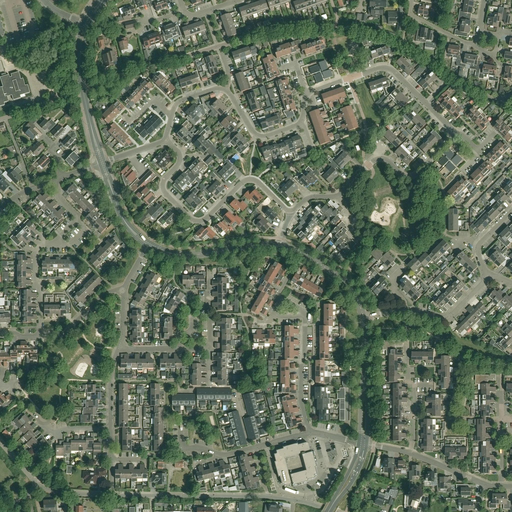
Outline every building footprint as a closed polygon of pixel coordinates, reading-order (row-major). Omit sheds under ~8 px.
[(162,10),(159,1),(156,2),(155,0),(154,0),(153,1),(157,12),(162,10)] [(167,8),(164,0),(161,0),(162,0),(159,1),(162,10),(167,8)] [(263,11),(258,0),(256,0),(257,3),(254,4),(257,13),(263,11)] [(268,9),(265,0),(262,1),(261,0),(258,0),(263,11),(268,9)] [(275,7),(272,0),(266,0),(270,9),(275,7)] [(302,11),(297,0),(295,0),(296,2),(293,3),(296,12),(302,11)] [(307,9),(303,0),(301,0),(300,0),(297,0),(302,11),(307,9)] [(312,7),(309,0),(303,0),(307,9),(312,7)] [(381,7),(382,7),(385,8),(385,3),(383,3),(383,0),(372,0),(372,1),(370,1),(370,7),(374,7),(374,10),(379,10),(379,8),(381,8),(381,7)] [(473,8),(474,2),(468,1),(467,0),(461,0),(461,3),(465,3),(464,7),(473,8)] [(257,13),(254,4),(251,5),(250,1),(248,2),(252,15),(257,13)] [(252,15),(248,2),(246,3),(247,6),(244,7),(247,17),(252,15)] [(428,11),(434,12),(435,6),(426,5),(425,9),(419,8),(418,14),(423,15),(423,17),(423,18),(427,19),(428,18),(429,15),(428,15),(428,11)] [(120,17),(117,18),(118,22),(121,22),(124,21),(130,19),(129,16),(135,14),(133,7),(124,10),(125,14),(122,15),(120,16),(120,17)] [(247,17),(244,7),(239,9),(239,8),(236,9),(237,12),(239,11),(242,18),(247,17)] [(382,15),(382,7),(381,7),(381,8),(379,8),(379,10),(374,10),(374,7),(370,7),(368,7),(368,15),(372,15),(372,16),(372,17),(373,18),(374,18),(377,18),(378,18),(379,17),(380,16),(379,15),(382,15)] [(474,10),(473,9),(473,8),(464,7),(464,10),(460,10),(459,16),(465,17),(466,13),(472,14),(472,13),(473,13),(474,10)] [(511,25),(511,16),(511,15),(509,15),(510,11),(503,10),(503,11),(502,15),(502,18),(505,19),(505,24),(511,25)] [(398,23),(398,13),(388,13),(388,24),(392,24),(392,23),(398,23)] [(502,18),(502,15),(499,14),(496,13),(495,16),(496,16),(496,19),(488,18),(487,25),(490,26),(497,27),(498,20),(501,21),(502,18)] [(219,23),(232,19),(230,14),(220,17),(221,20),(218,21),(219,23)] [(470,28),(471,22),(465,21),(465,17),(459,16),(458,21),(462,22),(461,26),(470,28)] [(206,31),(203,22),(200,23),(198,19),(196,20),(201,33),(206,31)] [(224,27),(233,24),(232,19),(219,23),(220,26),(223,24),(224,27)] [(201,33),(196,20),(194,21),(195,24),(192,25),(195,35),(201,33)] [(136,27),(134,22),(125,24),(126,30),(136,27)] [(176,31),(174,23),(169,25),(172,34),(177,32),(178,37),(181,36),(179,30),(176,31)] [(195,35),(192,25),(189,26),(188,23),(186,24),(190,36),(195,35)] [(190,36),(186,24),(184,24),(185,28),(182,29),(185,38),(190,36)] [(222,34),(235,29),(233,24),(224,27),(225,30),(222,31),(222,34)] [(172,34),(169,25),(163,27),(166,35),(163,36),(165,42),(168,41),(168,40),(173,38),(172,34)] [(470,33),(471,29),(470,28),(461,26),(460,29),(455,30),(455,35),(462,36),(463,33),(469,34),(469,33),(470,33)] [(228,38),(237,34),(235,29),(222,34),(223,36),(227,35),(228,38)] [(427,31),(428,30),(421,29),(420,35),(417,35),(415,42),(419,42),(419,41),(421,41),(422,40),(422,39),(426,39),(427,31)] [(433,32),(427,31),(426,39),(426,41),(425,44),(431,45),(430,48),(435,49),(436,40),(432,39),(433,32)] [(152,35),(156,45),(162,42),(159,32),(152,35)] [(145,48),(156,45),(152,35),(145,37),(146,39),(142,40),(145,48)] [(129,46),(128,46),(126,38),(121,40),(122,42),(119,43),(121,51),(123,54),(126,52),(127,52),(127,53),(128,53),(129,53),(130,53),(131,53),(131,52),(132,52),(132,51),(132,50),(133,50),(133,49),(132,49),(132,48),(132,47),(131,47),(131,46),(130,46),(129,46)] [(307,50),(305,45),(301,46),(300,44),(301,44),(300,40),(296,41),(299,49),(301,49),(302,52),(301,52),(302,55),(303,55),(305,54),(306,56),(310,54),(309,49),(307,50)] [(325,49),(324,46),(323,44),(324,44),(323,40),(320,41),(320,40),(315,42),(317,46),(318,46),(320,51),(325,49)] [(296,52),(296,51),(299,49),(296,41),(290,43),(291,48),(290,49),(291,54),(296,52)] [(317,46),(315,42),(310,43),(312,48),(313,47),(315,52),(320,51),(318,46),(317,46)] [(312,48),(310,43),(305,45),(307,50),(309,49),(310,54),(315,52),(313,47),(312,48)] [(395,55),(396,52),(396,49),(391,48),(390,45),(387,46),(381,48),(383,56),(389,54),(395,55)] [(453,55),(455,46),(449,45),(448,52),(445,52),(444,58),(449,59),(450,58),(450,57),(452,58),(453,57),(453,55)] [(258,55),(255,46),(254,46),(249,48),(251,55),(253,61),(256,60),(255,56),(258,55)] [(459,56),(460,47),(455,46),(453,55),(453,57),(453,58),(457,58),(456,62),(456,66),(460,67),(461,63),(461,60),(462,56),(459,56)] [(282,52),(280,47),(275,48),(275,50),(273,51),(274,54),(275,54),(277,59),(281,57),(280,52),(282,52)] [(251,55),(249,48),(243,49),(246,57),(251,55)] [(378,57),(375,50),(374,48),(369,50),(366,51),(368,56),(370,55),(372,59),(378,57)] [(381,48),(375,50),(378,57),(383,56),(381,48)] [(246,57),(243,49),(237,51),(240,59),(246,57)] [(240,59),(237,51),(232,53),(234,61),(240,59)] [(113,62),(117,61),(116,56),(115,57),(114,52),(107,53),(108,60),(104,61),(106,67),(113,65),(113,62)] [(273,60),(272,55),(270,56),(269,53),(263,54),(264,56),(263,57),(264,60),(263,60),(264,65),(269,63),(268,61),(273,60)] [(470,65),(472,56),(465,55),(465,61),(461,60),(461,63),(460,67),(466,68),(466,65),(470,65)] [(480,66),(477,66),(478,56),(474,55),(474,56),(472,56),(470,65),(470,69),(476,70),(475,77),(479,78),(480,70),(480,66)] [(205,58),(205,59),(203,59),(203,60),(202,61),(203,63),(204,64),(205,64),(207,64),(214,62),(212,56),(205,58)] [(405,62),(407,60),(405,58),(403,60),(401,57),(395,63),(400,67),(405,62)] [(275,65),(273,60),(268,61),(269,63),(264,65),(266,70),(271,68),(270,66),(275,65)] [(328,69),(325,61),(319,63),(320,68),(319,68),(320,72),(321,72),(321,71),(325,70),(328,69)] [(216,67),(214,62),(207,64),(204,65),(205,68),(206,68),(206,71),(207,71),(216,67)] [(404,72),(410,66),(405,62),(400,67),(404,72)] [(276,69),(275,65),(270,66),(271,68),(266,70),(267,75),(272,73),(272,71),(276,69)] [(489,75),(490,66),(484,65),(483,70),(480,70),(479,78),(478,79),(478,82),(480,82),(480,80),(479,80),(480,79),(484,79),(484,77),(489,78),(489,75)] [(320,72),(319,68),(318,66),(310,69),(312,75),(316,73),(317,75),(320,73),(321,72),(320,72)] [(414,70),(410,66),(404,72),(408,76),(409,75),(414,70)] [(497,67),(490,66),(489,75),(489,78),(488,80),(498,82),(500,73),(496,72),(497,67)] [(218,73),(216,67),(207,71),(206,71),(205,71),(206,73),(207,73),(210,72),(211,76),(216,74),(218,73)] [(278,74),(276,69),(272,71),(272,73),(267,75),(268,77),(266,78),(267,81),(279,77),(278,74)] [(332,76),(330,70),(326,71),(325,70),(321,71),(321,72),(322,73),(323,77),(324,79),(332,76)] [(432,81),(437,77),(439,74),(436,72),(433,74),(431,72),(430,70),(425,74),(432,81)] [(161,82),(164,78),(166,76),(162,72),(161,73),(160,71),(156,73),(152,76),(154,78),(152,80),(155,84),(159,80),(161,82)] [(199,82),(197,78),(199,78),(197,71),(192,72),(194,76),(190,77),(193,84),(199,82)] [(7,97),(12,95),(13,100),(21,98),(26,97),(25,94),(30,93),(27,85),(25,86),(23,78),(21,79),(18,72),(11,74),(12,79),(10,80),(9,75),(6,76),(6,74),(5,74),(2,75),(2,77),(0,77),(3,87),(0,87),(0,106),(2,106),(5,105),(4,103),(9,102),(7,97)] [(323,82),(322,77),(323,77),(322,73),(321,72),(320,73),(317,75),(314,76),(317,84),(323,82)] [(245,78),(243,73),(235,75),(237,81),(245,78)] [(428,86),(432,81),(425,74),(423,76),(425,78),(423,80),(428,86)] [(193,84),(190,77),(185,79),(187,86),(193,84)] [(288,85),(286,81),(287,80),(286,77),(281,79),(275,81),(277,87),(282,85),(283,87),(288,85)] [(164,85),(168,82),(164,78),(161,82),(159,80),(155,84),(159,88),(163,84),(164,85)] [(246,84),(245,78),(237,81),(239,87),(246,84)] [(388,81),(387,82),(385,78),(379,80),(382,88),(385,94),(384,95),(386,97),(388,94),(386,93),(385,88),(390,86),(388,81)] [(187,86),(185,79),(179,81),(181,88),(187,86)] [(149,90),(153,87),(149,83),(150,82),(147,80),(145,82),(144,81),(141,84),(144,88),(145,87),(149,90)] [(382,88),(379,80),(374,82),(376,90),(382,88)] [(424,90),(428,86),(423,80),(418,84),(424,90)] [(168,89),(171,85),(168,82),(164,85),(163,84),(159,88),(163,91),(166,87),(168,89)] [(376,90),(374,82),(368,84),(371,92),(376,90)] [(249,83),(246,84),(239,87),(241,92),(251,89),(249,83)] [(146,94),(149,90),(145,87),(144,88),(141,84),(137,88),(141,91),(142,90),(146,94)] [(175,89),(171,85),(168,89),(166,87),(163,91),(166,95),(167,94),(169,96),(172,93),(171,93),(175,89)] [(142,98),(146,94),(142,90),(141,91),(137,88),(134,91),(137,95),(138,94),(142,98)] [(346,98),(343,88),(337,90),(342,104),(344,103),(343,99),(346,98)] [(393,101),(400,93),(396,89),(388,96),(393,101)] [(256,98),(254,93),(253,90),(248,92),(248,94),(247,95),(249,101),(256,98)] [(342,104),(337,90),(332,91),(335,102),(339,100),(340,105),(342,104)] [(137,95),(134,91),(130,95),(134,98),(135,97),(138,101),(142,98),(138,94),(137,95)] [(335,102),(332,91),(326,93),(331,108),(333,107),(332,103),(335,102)] [(331,108),(326,93),(321,95),(325,106),(328,104),(329,108),(331,108)] [(397,105),(404,97),(400,93),(393,101),(397,105)] [(448,103),(451,100),(445,93),(439,99),(442,102),(443,104),(442,105),(445,108),(449,105),(448,103)] [(135,105),(138,101),(135,97),(134,98),(130,95),(126,99),(130,102),(131,101),(135,105)] [(403,107),(409,102),(404,97),(397,105),(399,107),(401,105),(403,107)] [(260,101),(257,102),(256,98),(249,101),(250,107),(261,103),(260,101)] [(131,108),(135,105),(131,101),(130,102),(126,99),(123,102),(126,106),(125,107),(128,109),(129,108),(130,107),(131,108)] [(211,116),(222,105),(218,101),(217,102),(214,99),(212,101),(206,104),(207,107),(209,109),(212,112),(209,114),(211,116)] [(451,107),(455,103),(451,100),(448,103),(449,105),(445,108),(449,112),(453,108),(451,107)] [(119,114),(122,110),(121,109),(123,107),(121,104),(120,105),(117,101),(113,105),(116,109),(115,110),(119,114)] [(455,111),(459,107),(461,105),(457,101),(455,103),(451,107),(453,108),(449,112),(453,115),(456,112),(455,111)] [(263,109),(261,103),(250,107),(252,112),(263,109)] [(206,114),(202,105),(197,107),(194,104),(190,109),(197,116),(200,113),(203,117),(206,114)] [(497,106),(492,104),(488,108),(491,112),(494,109),(497,106)] [(116,109),(113,105),(109,109),(113,112),(111,113),(115,117),(119,114),(115,110),(116,109)] [(227,110),(222,105),(211,116),(213,118),(217,114),(220,116),(227,110)] [(296,110),(294,105),(289,106),(289,105),(284,106),(285,111),(283,111),(284,115),(285,115),(286,117),(294,115),(293,111),(296,110)] [(338,117),(352,112),(350,106),(349,107),(340,110),(341,113),(337,115),(338,117)] [(461,116),(463,114),(461,112),(462,111),(459,107),(455,111),(456,112),(453,115),(457,119),(460,116),(461,116)] [(474,115),(477,111),(474,107),(470,111),(469,110),(465,115),(467,117),(468,116),(471,120),(475,116),(474,115)] [(113,112),(109,109),(106,112),(109,116),(108,117),(112,121),(115,117),(111,113),(113,112)] [(194,119),(197,116),(190,109),(188,110),(187,110),(185,111),(185,112),(186,113),(185,114),(188,116),(186,118),(194,126),(197,122),(194,119)] [(325,114),(325,112),(320,113),(319,109),(310,113),(309,113),(311,119),(325,114)] [(413,111),(412,112),(410,109),(403,116),(406,119),(407,117),(412,121),(417,116),(417,115),(417,114),(416,113),(415,113),(413,111)] [(477,118),(481,115),(477,111),(474,115),(475,116),(471,120),(475,123),(479,120),(477,118)] [(111,122),(112,121),(108,117),(109,116),(106,112),(102,116),(103,117),(101,119),(103,121),(104,121),(108,124),(111,122)] [(344,121),(354,117),(352,112),(338,117),(338,119),(343,117),(344,121)] [(279,120),(281,119),(279,113),(276,114),(277,114),(274,115),(275,117),(272,118),(274,126),(280,124),(279,120)] [(486,117),(483,113),(481,115),(477,118),(479,120),(475,123),(479,127),(482,123),(481,122),(485,118),(486,117)] [(323,120),(322,117),(326,116),(325,114),(311,119),(313,124),(323,120)] [(154,119),(152,120),(153,121),(157,126),(158,126),(162,122),(156,116),(154,119)] [(416,126),(421,120),(417,116),(412,121),(416,126)] [(226,128),(233,121),(228,117),(226,119),(224,117),(218,123),(222,128),(224,126),(226,128)] [(268,128),(266,120),(265,117),(259,119),(259,120),(259,121),(260,123),(262,128),(262,130),(263,131),(266,130),(266,129),(266,128),(268,128)] [(356,122),(354,117),(344,121),(345,124),(341,125),(341,127),(356,122)] [(272,118),(266,120),(268,128),(274,126),(272,118)] [(487,128),(489,125),(487,123),(488,122),(485,118),(481,122),(482,123),(479,127),(482,131),(486,127),(487,128)] [(500,126),(504,123),(500,119),(496,123),(495,122),(493,124),(495,126),(494,128),(498,131),(501,128),(500,126)] [(40,126),(45,131),(49,126),(52,129),(56,124),(51,120),(48,123),(46,120),(40,126)] [(150,123),(148,125),(154,130),(158,126),(157,126),(153,121),(152,120),(151,122),(150,123)] [(324,124),(323,120),(313,124),(314,129),(329,124),(328,122),(324,124)] [(420,130),(426,124),(421,120),(416,126),(420,130)] [(188,133),(184,128),(189,124),(186,121),(180,127),(182,130),(177,135),(182,139),(188,133)] [(236,123),(234,121),(233,122),(233,121),(226,128),(224,130),(227,133),(228,132),(229,134),(225,138),(228,140),(232,136),(234,134),(232,132),(237,126),(236,124),(236,123)] [(35,127),(30,122),(25,127),(29,131),(26,134),(33,140),(36,137),(35,136),(37,134),(32,129),(35,127)] [(358,128),(356,122),(341,127),(342,129),(346,128),(347,131),(358,128)] [(114,130),(118,127),(114,123),(110,127),(110,126),(107,129),(109,131),(108,132),(112,135),(116,132),(114,130)] [(504,130),(507,126),(504,123),(500,126),(501,128),(498,131),(501,135),(505,131),(504,130)] [(327,131),(326,128),(330,126),(329,124),(314,129),(316,135),(327,131)] [(144,129),(148,133),(150,135),(153,131),(154,130),(151,128),(148,125),(146,126),(144,128),(144,129)] [(69,131),(71,129),(67,126),(63,130),(59,126),(52,133),(57,138),(64,132),(66,134),(69,131)] [(138,129),(136,131),(143,138),(147,135),(148,133),(144,129),(143,128),(141,126),(139,128),(138,129)] [(507,133),(511,130),(507,126),(504,130),(505,131),(501,135),(505,138),(508,135),(507,133)] [(118,134),(121,131),(118,127),(114,130),(116,132),(112,135),(115,139),(119,135),(118,134)] [(387,140),(392,134),(388,130),(383,136),(387,140)] [(74,141),(71,138),(74,139),(76,137),(75,134),(72,133),(69,131),(66,134),(65,135),(68,138),(62,144),(67,148),(74,141)] [(121,138),(125,134),(121,131),(118,134),(119,135),(115,139),(119,143),(123,139),(121,138)] [(197,137),(201,133),(199,131),(197,132),(195,135),(193,133),(191,135),(188,133),(182,139),(186,144),(191,139),(193,141),(197,137)] [(206,142),(203,140),(205,139),(203,136),(206,133),(204,131),(201,133),(197,137),(199,140),(194,145),(199,149),(206,142)] [(328,134),(327,131),(316,135),(318,140),(333,135),(332,133),(328,134)] [(433,145),(437,141),(435,139),(439,136),(433,131),(428,135),(430,137),(427,140),(433,145)] [(132,142),(128,139),(129,138),(125,134),(121,138),(123,139),(119,143),(123,146),(126,143),(129,145),(132,142)] [(234,147),(236,145),(243,138),(238,134),(234,138),(232,136),(228,140),(227,141),(229,143),(230,143),(234,147)] [(391,144),(397,139),(392,134),(387,140),(391,144)] [(330,142),(329,138),(333,137),(333,135),(318,140),(320,145),(330,142)] [(303,148),(299,136),(291,139),(291,140),(292,140),(294,148),(295,148),(295,150),(302,147),(303,148)] [(243,147),(247,143),(243,138),(236,145),(239,148),(236,150),(240,154),(245,149),(243,147)] [(395,148),(401,143),(397,139),(391,144),(395,148)] [(294,148),(292,140),(291,140),(284,142),(284,143),(287,152),(288,152),(288,153),(288,154),(293,153),(293,152),(296,152),(295,150),(295,148),(294,148)] [(433,145),(427,140),(423,144),(429,149),(433,145)] [(211,145),(209,146),(206,142),(199,149),(203,154),(208,149),(211,152),(209,154),(212,156),(217,151),(211,145)] [(509,148),(505,145),(506,144),(504,142),(502,143),(501,142),(497,146),(500,150),(502,148),(505,152),(509,148)] [(24,153),(28,157),(33,153),(37,156),(44,148),(39,143),(31,150),(29,148),(24,153)] [(287,152),(284,143),(277,146),(280,154),(280,156),(280,155),(287,153),(288,153),(288,152),(287,152)] [(424,154),(429,149),(423,144),(419,148),(424,154)] [(280,154),(277,146),(277,145),(269,148),(272,156),(272,157),(273,157),(272,157),(280,154)] [(348,149),(344,145),(340,150),(341,151),(340,152),(336,155),(339,158),(346,164),(350,160),(346,155),(349,152),(347,150),(348,149)] [(404,151),(406,149),(402,145),(394,153),(398,157),(404,151)] [(500,150),(497,146),(493,150),(497,153),(498,152),(502,156),(505,152),(502,148),(500,150)] [(272,156),(269,148),(269,147),(261,149),(264,159),(265,159),(265,158),(272,156)] [(403,161),(408,156),(410,153),(406,149),(404,151),(398,157),(403,161)] [(455,155),(449,149),(444,154),(447,157),(446,158),(449,161),(450,161),(450,160),(453,157),(455,155)] [(76,155),(79,152),(77,150),(66,161),(71,167),(80,158),(76,155)] [(497,153),(493,150),(490,153),(493,157),(495,156),(498,159),(502,156),(498,152),(497,153)] [(223,157),(219,153),(217,151),(214,154),(220,160),(223,157)] [(158,155),(155,158),(158,162),(156,163),(161,168),(163,166),(164,167),(171,161),(169,159),(170,158),(168,155),(165,152),(162,155),(160,154),(158,156),(158,155)] [(494,166),(496,164),(495,163),(498,159),(495,156),(493,157),(490,153),(486,157),(488,159),(490,161),(489,161),(494,166)] [(456,166),(462,159),(457,155),(454,158),(453,157),(450,160),(450,161),(451,161),(454,164),(456,166)] [(40,165),(43,169),(50,162),(45,156),(41,160),(39,158),(33,164),(37,168),(40,165)] [(407,166),(413,160),(408,156),(403,161),(407,166)] [(450,162),(450,161),(449,161),(446,158),(444,156),(438,163),(443,167),(446,164),(447,165),(450,162)] [(341,169),(346,164),(339,158),(336,160),(334,158),(332,160),(330,158),(328,160),(331,163),(335,167),(337,165),(341,169)] [(209,167),(204,162),(202,165),(197,160),(192,164),(199,171),(201,172),(203,170),(204,172),(209,167)] [(234,172),(230,167),(232,165),(227,160),(224,162),(225,163),(223,165),(225,167),(223,170),(230,176),(230,175),(232,176),(234,173),(234,172)] [(452,173),(456,168),(453,165),(454,164),(451,161),(450,161),(450,162),(447,165),(445,167),(452,173)] [(492,167),(490,165),(489,166),(485,162),(482,166),(485,169),(484,171),(488,174),(491,171),(490,169),(492,167)] [(338,175),(334,170),(336,168),(335,167),(331,163),(329,165),(330,166),(327,169),(329,170),(327,172),(334,179),(338,175)] [(197,173),(199,171),(192,164),(188,169),(192,173),(190,175),(194,180),(199,175),(197,173)] [(136,178),(135,176),(136,175),(137,174),(133,167),(131,169),(127,165),(120,172),(122,174),(121,175),(126,188),(136,178)] [(485,169),(482,166),(478,169),(482,173),(480,174),(484,178),(488,174),(484,171),(485,169)] [(312,176),(315,174),(315,173),(313,172),(308,167),(305,170),(307,172),(303,175),(305,177),(305,178),(311,183),(312,185),(317,180),(312,176)] [(482,173),(478,169),(474,173),(478,177),(477,178),(480,181),(484,178),(480,174),(482,173)] [(230,176),(223,170),(221,172),(219,170),(216,172),(215,171),(213,173),(216,176),(219,179),(221,176),(225,181),(226,180),(227,181),(229,178),(229,177),(230,176)] [(21,179),(14,171),(10,176),(6,172),(4,174),(2,175),(6,179),(8,181),(10,179),(16,184),(21,179)] [(144,190),(142,188),(151,180),(151,181),(156,177),(150,171),(140,181),(137,179),(130,186),(132,188),(131,189),(134,192),(138,189),(140,191),(136,195),(140,199),(143,196),(144,197),(150,191),(146,188),(144,190)] [(334,179),(327,172),(325,175),(323,173),(321,175),(329,184),(334,179)] [(192,182),(195,180),(194,180),(190,175),(188,178),(184,173),(179,178),(185,184),(188,187),(191,184),(190,184),(192,182)] [(478,177),(474,173),(471,177),(472,178),(469,180),(473,185),(475,183),(477,185),(480,181),(477,178),(478,177)] [(302,174),(296,178),(295,177),(293,179),(296,181),(298,184),(300,182),(306,188),(311,183),(305,178),(305,177),(303,175),(302,174)] [(4,181),(6,179),(2,175),(0,177),(0,188),(3,192),(6,189),(7,189),(9,187),(4,181)] [(224,189),(219,183),(221,181),(219,179),(216,176),(212,180),(216,183),(213,186),(220,193),(224,189)] [(297,188),(293,184),(296,181),(293,179),(291,176),(288,179),(287,178),(285,183),(284,184),(286,185),(293,192),(297,188)] [(181,189),(185,184),(179,178),(175,182),(179,186),(176,189),(181,194),(183,191),(181,189)] [(473,185),(469,180),(468,181),(465,178),(463,180),(462,178),(458,182),(462,186),(463,185),(466,188),(470,185),(472,186),(473,185)] [(462,186),(458,182),(454,186),(458,189),(459,188),(463,192),(466,188),(463,185),(462,186)] [(73,200),(79,194),(76,190),(78,188),(74,184),(72,186),(76,190),(69,196),(73,200)] [(293,192),(286,185),(282,189),(280,187),(279,187),(276,184),(272,187),(281,196),(284,193),(288,197),(293,192)] [(220,193),(213,186),(211,188),(209,187),(209,186),(208,185),(207,186),(206,186),(206,187),(203,190),(208,195),(210,192),(215,198),(216,197),(217,197),(220,195),(220,194),(219,194),(220,193)] [(69,196),(76,190),(72,186),(66,192),(69,196)] [(458,189),(454,186),(451,189),(454,193),(456,192),(459,195),(461,198),(465,194),(463,192),(459,188),(458,189)] [(197,198),(194,196),(198,191),(194,187),(188,194),(190,196),(186,201),(190,205),(197,198)] [(456,199),(459,195),(456,192),(454,193),(451,189),(447,193),(451,197),(450,198),(453,200),(455,198),(456,199)] [(257,204),(263,198),(255,190),(252,194),(249,191),(244,195),(249,200),(252,198),(257,204)] [(148,206),(156,198),(150,191),(144,197),(145,198),(143,200),(148,206)] [(509,199),(502,192),(498,196),(505,202),(509,199)] [(38,205),(47,195),(46,193),(42,197),(40,195),(38,197),(37,195),(33,199),(34,201),(38,205)] [(77,204),(83,198),(79,194),(73,200),(77,204)] [(41,209),(47,203),(45,201),(49,197),(47,195),(38,205),(41,209)] [(505,202),(498,196),(494,200),(496,202),(498,203),(501,206),(505,202)] [(201,207),(208,201),(204,197),(199,201),(197,198),(190,205),(194,210),(199,205),(201,207)] [(81,207),(87,201),(83,198),(77,204),(81,207)] [(230,205),(236,211),(239,208),(242,211),(247,206),(242,202),(240,204),(235,200),(230,205)] [(45,213),(55,203),(53,201),(49,205),(47,203),(41,209),(45,213)] [(85,211),(91,205),(87,201),(81,207),(85,211)] [(504,210),(501,206),(498,203),(496,202),(492,205),(494,207),(501,213),(504,210)] [(47,218),(49,216),(55,210),(53,208),(57,204),(55,203),(45,213),(44,214),(47,218)] [(323,208),(323,207),(319,204),(313,210),(317,214),(319,212),(323,208)] [(94,210),(95,209),(91,205),(85,211),(89,215),(92,212),(94,210)] [(150,215),(155,219),(163,211),(158,205),(153,210),(150,208),(144,215),(147,218),(150,215)] [(329,209),(325,205),(323,207),(323,208),(319,212),(323,216),(324,215),(323,215),(329,209)] [(501,213),(494,207),(492,205),(488,209),(490,211),(497,217),(501,213)] [(334,212),(333,212),(330,208),(329,209),(323,215),(324,215),(327,218),(328,217),(334,212)] [(53,220),(63,210),(61,209),(57,212),(55,210),(49,216),(53,220)] [(265,214),(272,221),(277,216),(270,209),(265,214)] [(497,217),(490,211),(488,209),(485,213),(493,221),(497,217)] [(63,218),(61,216),(64,212),(63,210),(53,220),(56,224),(56,225),(58,227),(64,221),(62,219),(63,218)] [(89,222),(98,213),(94,210),(92,212),(89,215),(85,218),(89,222)] [(332,221),(336,216),(337,216),(339,214),(335,210),(333,212),(334,212),(328,217),(332,221)] [(170,213),(169,214),(166,212),(162,216),(157,221),(162,226),(166,222),(169,225),(176,218),(170,213)] [(242,222),(236,216),(234,218),(229,212),(223,218),(231,225),(233,227),(237,224),(238,226),(242,222)] [(93,226),(99,220),(98,218),(99,216),(99,215),(98,213),(89,222),(93,226)] [(333,227),(340,220),(345,215),(343,213),(340,216),(338,218),(337,216),(336,216),(332,221),(330,223),(333,227)] [(489,225),(493,221),(485,213),(481,217),(489,225)] [(266,220),(261,215),(253,222),(253,224),(255,226),(256,226),(263,233),(268,228),(263,222),(266,220)] [(315,225),(316,225),(319,222),(313,215),(309,219),(310,220),(315,225)] [(316,233),(314,231),(313,230),(301,218),(301,219),(300,217),(299,219),(304,224),(305,227),(304,228),(305,229),(312,236),(313,236),(316,234),(316,233)] [(313,230),(317,226),(316,225),(315,225),(310,220),(308,222),(307,221),(305,220),(303,217),(301,218),(313,230)] [(489,225),(481,217),(479,218),(477,220),(485,229),(489,225)] [(36,228),(30,222),(28,220),(24,223),(36,235),(38,234),(34,230),(36,228)] [(97,230),(103,224),(105,222),(104,220),(102,220),(101,222),(99,220),(93,226),(97,230)] [(481,233),(485,229),(477,220),(470,227),(477,234),(480,232),(481,233)] [(334,237),(338,232),(339,233),(341,231),(339,229),(341,227),(340,226),(343,223),(342,222),(339,225),(337,227),(330,233),(334,237)] [(36,235),(24,223),(20,227),(28,235),(30,233),(34,237),(36,235)] [(213,228),(220,234),(223,232),(226,230),(227,231),(230,228),(224,223),(221,225),(220,223),(217,226),(216,225),(213,228)] [(101,234),(107,227),(103,224),(97,230),(101,234)] [(312,236),(305,229),(303,231),(301,230),(298,226),(296,228),(306,237),(308,240),(308,239),(309,241),(310,241),(313,238),(313,237),(312,236)] [(28,235),(20,227),(16,231),(28,243),(30,241),(26,238),(28,235)] [(199,237),(201,240),(206,235),(211,239),(216,235),(208,227),(205,231),(202,228),(195,235),(198,238),(199,237)] [(302,241),(306,237),(296,228),(295,229),(298,232),(295,234),(302,241)] [(336,243),(345,233),(347,231),(345,230),(343,232),(342,232),(340,234),(339,233),(338,232),(334,237),(330,241),(333,245),(335,242),(336,243)] [(28,243),(16,231),(14,233),(14,234),(13,235),(21,243),(23,241),(26,245),(28,243)] [(508,240),(510,238),(504,232),(499,236),(504,240),(502,243),(506,248),(511,243),(508,240)] [(337,248),(342,243),(343,243),(344,242),(342,240),(343,239),(343,238),(346,235),(345,233),(336,243),(335,242),(333,245),(337,248)] [(18,246),(21,243),(13,235),(10,238),(18,246)] [(115,249),(119,245),(112,239),(110,241),(108,239),(107,241),(115,249)] [(341,252),(347,245),(351,241),(350,240),(347,243),(345,243),(344,245),(343,243),(342,243),(337,248),(336,249),(340,253),(341,252)] [(111,253),(115,249),(107,241),(105,243),(107,245),(105,247),(111,253)] [(450,247),(444,241),(440,245),(447,251),(450,247)] [(344,256),(347,253),(350,255),(355,249),(353,247),(356,244),(354,243),(351,246),(349,246),(349,247),(347,245),(341,252),(344,256)] [(447,251),(440,245),(436,248),(443,255),(447,251)] [(494,263),(503,254),(502,252),(499,249),(497,246),(492,252),(494,254),(490,258),(494,263)] [(107,257),(111,253),(105,247),(103,249),(101,247),(99,249),(107,257)] [(374,258),(380,251),(377,247),(370,254),(374,258)] [(443,255),(436,248),(432,252),(439,259),(443,255)] [(103,260),(107,257),(99,249),(97,250),(99,252),(97,254),(103,260)] [(380,260),(384,255),(380,251),(374,258),(378,262),(380,260)] [(439,259),(432,252),(429,256),(432,260),(437,264),(441,260),(439,259)] [(460,262),(466,256),(462,252),(456,259),(460,262)] [(31,259),(26,259),(26,256),(26,253),(17,253),(17,261),(31,261),(31,259)] [(384,263),(390,257),(386,253),(384,255),(380,260),(384,263)] [(432,260),(429,256),(426,253),(422,257),(428,264),(432,260)] [(103,260),(97,254),(95,256),(93,255),(91,256),(99,264),(103,260)] [(499,267),(503,263),(505,265),(511,260),(509,258),(508,258),(506,256),(505,257),(503,254),(494,263),(499,267)] [(95,268),(99,264),(91,256),(90,258),(92,260),(89,262),(95,268)] [(464,266),(470,260),(466,256),(460,262),(464,266)] [(392,259),(390,257),(384,263),(388,267),(390,265),(392,267),(395,264),(393,262),(394,261),(392,259)] [(422,257),(418,261),(422,265),(425,268),(428,264),(422,257)] [(422,265),(418,261),(415,258),(411,262),(418,269),(422,265)] [(467,270),(474,264),(470,260),(464,266),(467,270)] [(279,271),(282,266),(274,262),(271,266),(279,271)] [(418,269),(411,262),(407,266),(412,270),(414,272),(417,275),(421,271),(418,269)] [(471,274),(478,267),(474,264),(467,270),(471,274)] [(276,275),(279,271),(271,266),(271,267),(269,265),(266,270),(269,271),(276,275)] [(274,280),(276,275),(269,271),(266,276),(279,284),(280,282),(281,281),(277,279),(276,281),(274,280)] [(156,282),(159,277),(151,273),(150,276),(147,274),(146,276),(156,282)] [(226,284),(226,278),(225,278),(225,274),(222,274),(222,278),(217,278),(217,281),(212,281),(212,284),(226,284)] [(296,284),(300,277),(295,274),(291,282),(296,284)] [(102,281),(96,275),(92,279),(100,287),(102,285),(100,283),(102,281)] [(404,290),(411,283),(408,281),(410,280),(405,275),(400,281),(403,284),(400,286),(404,290)] [(159,284),(156,282),(146,276),(145,279),(147,280),(146,282),(153,287),(154,285),(156,286),(157,286),(159,284)] [(279,284),(266,276),(263,280),(271,285),(272,283),(274,284),(274,283),(278,286),(278,285),(279,284)] [(305,280),(300,277),(296,284),(300,287),(305,280)] [(381,278),(377,281),(377,282),(384,288),(388,284),(381,278)] [(100,287),(92,279),(88,282),(94,289),(96,287),(98,289),(100,287)] [(384,288),(377,282),(377,281),(376,279),(372,283),(380,292),(384,288)] [(465,286),(458,279),(455,283),(461,290),(465,286)] [(270,287),(271,285),(263,280),(260,285),(270,291),(274,293),(275,291),(271,288),(270,287)] [(305,290),(309,282),(305,280),(300,287),(305,290)] [(94,289),(88,282),(84,286),(92,294),(94,293),(92,291),(94,289)] [(151,291),(153,287),(146,282),(144,285),(142,284),(141,286),(151,291)] [(310,293),(314,285),(309,282),(305,290),(310,293)] [(461,290),(455,283),(453,282),(449,285),(457,293),(461,290)] [(380,292),(372,283),(368,287),(370,289),(376,296),(380,292)] [(408,294),(415,287),(411,283),(404,290),(408,294)] [(92,294),(84,286),(83,285),(79,288),(80,290),(86,296),(89,294),(90,296),(92,294)] [(270,291),(260,285),(258,290),(261,292),(265,294),(268,290),(270,291)] [(314,295),(319,288),(314,285),(310,293),(314,295)] [(457,293),(449,285),(448,285),(447,286),(448,287),(445,289),(454,297),(457,293)] [(148,296),(151,291),(141,286),(140,288),(142,289),(140,292),(148,296)] [(181,300),(184,295),(177,291),(178,289),(175,287),(171,294),(181,300)] [(412,298),(418,291),(415,287),(408,294),(412,298)] [(322,293),(324,291),(319,288),(314,295),(319,298),(322,293)] [(454,297),(445,289),(441,293),(450,301),(454,297)] [(86,296),(80,290),(76,294),(85,302),(86,300),(84,298),(86,296)] [(492,302),(502,292),(500,290),(497,292),(495,290),(488,297),(492,302)] [(418,291),(412,298),(416,302),(422,295),(418,291)] [(450,301),(441,293),(439,291),(436,295),(438,297),(446,305),(450,301)] [(145,301),(148,296),(140,292),(139,294),(137,293),(135,295),(145,301)] [(261,292),(259,297),(266,301),(269,296),(265,294),(261,292)] [(503,299),(501,297),(504,294),(502,292),(492,302),(497,306),(500,302),(503,299)] [(85,302),(76,294),(73,298),(79,304),(81,302),(83,304),(85,302)] [(179,304),(181,300),(171,294),(169,299),(171,300),(179,304)] [(504,307),(511,298),(511,294),(511,295),(509,297),(507,295),(503,299),(500,302),(504,307)] [(145,301),(135,295),(134,297),(137,299),(135,302),(138,303),(136,307),(144,309),(145,307),(143,306),(145,301)] [(263,306),(266,301),(259,297),(256,301),(263,306)] [(446,305),(438,297),(431,303),(436,308),(439,305),(442,309),(446,305)] [(176,309),(179,304),(171,300),(168,305),(176,309)] [(261,310),(263,306),(256,301),(253,306),(261,310)] [(173,314),(176,309),(168,305),(166,303),(163,312),(169,313),(170,312),(173,314)] [(61,306),(61,317),(63,317),(63,315),(66,315),(66,314),(69,314),(69,304),(61,304),(61,306)] [(482,312),(484,310),(479,305),(476,307),(477,308),(475,310),(470,306),(468,308),(480,319),(484,315),(482,312)] [(258,315),(261,310),(253,306),(251,311),(258,315)] [(141,316),(141,311),(144,311),(144,309),(136,307),(136,311),(133,311),(133,314),(130,314),(130,316),(141,316)] [(480,319),(468,308),(466,310),(471,314),(469,316),(476,323),(480,319)] [(172,323),(172,318),(169,318),(168,316),(163,314),(163,315),(162,315),(161,316),(161,317),(161,318),(162,318),(163,318),(163,323),(172,323)] [(476,323),(469,316),(466,319),(464,316),(462,318),(471,328),(476,323)] [(467,332),(471,328),(462,318),(459,320),(462,323),(460,325),(460,324),(455,329),(460,334),(464,329),(467,332)] [(511,335),(511,330),(506,324),(505,325),(505,326),(502,329),(507,334),(510,338),(510,337),(511,335)] [(511,343),(511,339),(510,337),(510,338),(507,334),(503,338),(502,337),(501,337),(510,345),(511,343)] [(510,345),(501,337),(501,336),(500,337),(502,339),(497,344),(495,343),(493,346),(503,352),(505,350),(510,345)] [(403,346),(403,340),(398,340),(398,341),(382,341),(382,351),(386,351),(389,351),(389,350),(395,350),(395,346),(403,346)] [(206,370),(206,367),(201,367),(201,364),(199,364),(199,363),(194,363),(194,360),(190,360),(190,361),(190,366),(192,366),(192,370),(206,370)] [(496,381),(496,374),(491,374),(491,375),(476,375),(476,384),(482,384),(488,384),(488,381),(496,381)] [(245,401),(260,397),(259,394),(254,396),(254,393),(243,395),(245,401)] [(10,403),(11,401),(9,399),(11,397),(9,394),(6,398),(3,395),(0,397),(0,404),(1,406),(4,404),(5,406),(7,406),(10,403)] [(256,404),(256,401),(261,400),(260,397),(245,401),(246,407),(256,404)] [(292,406),(291,403),(296,402),(296,399),(282,403),(283,408),(292,406)] [(98,408),(98,400),(84,400),(88,400),(88,408),(81,408),(96,408),(98,408),(98,409),(98,408)] [(248,412),(263,408),(262,406),(262,405),(257,407),(256,404),(246,407),(248,412)] [(98,411),(98,409),(98,408),(96,408),(81,408),(84,408),(83,409),(83,411),(83,415),(79,415),(93,415),(93,416),(95,416),(101,416),(101,413),(95,413),(95,411),(98,411)] [(259,415),(259,412),(264,411),(263,408),(248,412),(249,418),(254,416),(254,417),(259,415)] [(295,416),(294,414),(299,412),(298,410),(285,413),(282,414),(283,418),(281,418),(282,420),(283,419),(286,419),(295,416)] [(238,411),(237,411),(228,413),(227,414),(228,417),(223,418),(224,421),(239,417),(238,411)] [(28,423),(30,421),(25,415),(23,417),(21,414),(15,420),(17,422),(15,424),(20,429),(17,432),(28,423)] [(93,420),(93,416),(93,415),(79,415),(79,416),(83,416),(83,423),(79,423),(93,423),(93,424),(98,424),(98,420),(93,420)] [(260,419),(260,418),(255,419),(254,417),(254,416),(249,418),(244,419),(245,425),(261,421),(260,419)] [(285,425),(288,424),(301,420),(300,418),(295,419),(295,416),(286,419),(283,419),(285,425)] [(240,422),(239,417),(224,421),(224,423),(229,422),(230,425),(240,422)] [(482,420),(475,420),(475,425),(478,425),(492,425),(492,423),(486,423),(486,418),(486,417),(482,417),(482,418),(482,420)] [(289,429),(297,427),(296,424),(302,423),(301,420),(288,424),(289,429)] [(257,428),(256,425),(261,423),(261,421),(245,425),(247,430),(257,428)] [(227,432),(242,428),(240,422),(230,425),(231,428),(226,429),(227,432)] [(31,430),(33,429),(28,423),(17,432),(20,430),(25,435),(20,439),(31,430)] [(243,433),(242,428),(227,432),(227,434),(232,433),(233,436),(243,433)] [(264,432),(263,429),(258,430),(257,428),(247,430),(248,436),(264,432)] [(23,447),(34,437),(34,438),(36,436),(40,433),(38,430),(34,434),(31,430),(20,439),(20,440),(23,437),(28,442),(23,446),(23,447)] [(260,439),(259,436),(264,434),(264,432),(248,436),(250,442),(255,440),(260,439)] [(245,439),(243,433),(233,436),(234,439),(229,440),(230,443),(245,439)] [(93,451),(93,444),(94,444),(94,439),(94,434),(91,434),(91,439),(86,439),(86,441),(86,451),(93,451)] [(28,453),(39,443),(34,438),(36,436),(34,438),(34,437),(23,447),(26,444),(31,450),(28,452),(28,453)] [(47,450),(47,448),(46,447),(48,445),(48,446),(52,442),(50,440),(46,443),(43,439),(39,443),(28,453),(29,453),(32,449),(37,455),(40,452),(41,454),(43,454),(47,450)] [(101,456),(101,444),(102,444),(102,439),(98,439),(98,444),(94,444),(93,444),(93,451),(93,456),(101,456)] [(246,444),(245,439),(230,443),(230,446),(235,444),(236,447),(246,444)] [(307,443),(298,445),(298,443),(276,449),(276,451),(275,451),(273,454),(275,462),(274,462),(278,477),(279,477),(281,484),(285,486),(292,484),(293,486),(308,482),(307,480),(315,478),(317,475),(315,467),(316,467),(312,452),(310,452),(308,444),(307,443)] [(249,465),(248,462),(254,461),(253,458),(239,462),(241,467),(249,465)] [(384,468),(384,473),(387,473),(394,473),(394,466),(391,466),(391,459),(384,459),(384,468)] [(182,468),(183,461),(175,460),(175,461),(158,460),(158,463),(163,464),(175,464),(175,468),(182,468)] [(225,475),(221,461),(219,462),(219,465),(218,466),(218,467),(217,468),(219,476),(220,476),(221,479),(226,478),(226,477),(225,477),(225,475)] [(231,476),(228,465),(225,466),(223,461),(221,461),(225,475),(225,477),(226,477),(231,476)] [(409,471),(409,467),(407,467),(407,466),(404,466),(404,461),(398,461),(398,467),(395,467),(395,473),(401,473),(401,471),(406,471),(407,471),(409,471)] [(219,476),(217,468),(214,468),(213,463),(211,464),(214,477),(218,476),(219,480),(221,479),(220,476),(219,476)] [(209,479),(207,470),(204,471),(202,466),(200,467),(204,480),(209,479)] [(420,466),(416,466),(412,466),(412,471),(409,471),(409,480),(414,480),(414,476),(420,476),(420,466)] [(198,482),(204,480),(200,467),(198,467),(199,472),(196,473),(196,474),(194,475),(194,477),(196,482),(198,482)] [(252,475),(251,473),(256,471),(256,469),(242,472),(244,478),(252,475)] [(102,470),(98,470),(98,473),(86,473),(85,473),(84,474),(84,475),(84,476),(84,477),(85,478),(86,478),(86,481),(86,482),(87,483),(88,483),(93,483),(93,484),(97,485),(98,479),(101,479),(101,477),(101,476),(105,476),(105,470),(102,470)] [(433,472),(428,472),(428,476),(424,476),(424,482),(430,482),(430,486),(437,486),(437,485),(437,481),(434,481),(433,472)] [(166,474),(158,474),(158,476),(153,475),(152,482),(158,482),(158,485),(166,485),(166,474)] [(448,492),(450,492),(450,485),(450,481),(447,481),(447,478),(440,478),(440,485),(437,485),(437,486),(437,491),(440,491),(440,489),(447,489),(447,488),(448,488),(448,492)] [(255,489),(254,483),(259,482),(258,479),(245,483),(246,488),(251,487),(251,490),(255,489)] [(470,496),(470,488),(463,488),(463,485),(456,485),(456,491),(456,493),(460,493),(461,496),(470,496)] [(375,503),(382,505),(384,501),(387,502),(386,504),(390,505),(392,498),(395,499),(398,490),(390,490),(389,493),(385,492),(385,494),(379,492),(377,497),(375,503)] [(500,504),(500,494),(493,494),(493,503),(489,503),(489,509),(496,509),(496,504),(500,504)] [(507,503),(507,494),(500,494),(500,504),(504,504),(504,509),(510,509),(510,503),(507,503)] [(408,508),(407,511),(419,511),(421,509),(417,507),(417,505),(419,505),(421,500),(413,497),(413,496),(408,495),(408,496),(410,496),(408,500),(408,508)] [(467,511),(468,510),(472,510),(472,502),(467,502),(467,499),(458,499),(458,505),(462,505),(462,511),(467,511)] [(44,501),(45,510),(51,510),(51,511),(57,511),(57,509),(56,509),(55,501),(44,501)]
